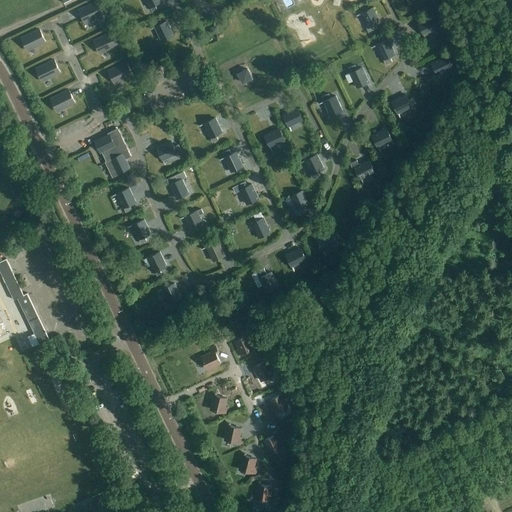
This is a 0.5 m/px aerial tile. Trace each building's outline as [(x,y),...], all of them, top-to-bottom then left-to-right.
[(157,9),(155,5),(162,1),(161,0),(146,0),(150,7),(152,11),(157,9)] [(79,10),(85,23),(103,14),(97,2),(79,10)] [(377,29),(374,24),(380,22),(373,8),(361,13),(368,27),(366,28),(369,33),(377,29)] [(419,24),(424,35),(442,26),(439,20),(436,22),(435,21),(440,18),(436,11),(431,13),(433,17),(419,24)] [(167,21),(162,23),(160,18),(153,22),(155,26),(162,41),(174,35),(167,21)] [(22,38),(28,51),(46,42),(40,29),(22,38)] [(112,32),(94,41),(100,53),(118,45),(112,32)] [(388,40),(376,45),(383,59),(385,65),(392,62),(390,56),(395,54),(388,40)] [(284,66),(292,62),(289,54),(280,58),(284,66)] [(431,63),(435,70),(430,72),(433,77),(451,68),(446,56),(431,63)] [(54,60),(36,69),(42,81),(60,73),(54,60)] [(127,62),(109,71),(115,84),(133,75),(127,62)] [(355,65),(348,68),(350,73),(357,87),(369,82),(362,67),(357,69),(355,65)] [(165,79),(159,67),(159,66),(147,72),(153,85),(165,79)] [(238,73),(243,83),(245,81),(246,85),(252,82),(250,79),(252,78),(247,69),(238,73)] [(69,90),(51,99),(57,112),(75,103),(69,90)] [(329,93),(321,96),(324,102),(330,116),(342,110),(336,96),(331,98),(329,93)] [(414,98),(409,100),(406,95),(392,101),(398,113),(412,107),(412,106),(416,104),(414,98)] [(297,108),(283,114),(289,126),(303,120),(297,108)] [(204,124),(210,137),(222,132),(215,118),(204,124)] [(109,133),(110,134),(95,140),(101,152),(102,151),(104,156),(126,145),(118,128),(109,133)] [(279,128),(265,135),(271,147),(285,140),(279,128)] [(392,140),(386,128),(372,135),(378,147),(392,140)] [(179,147),(175,149),(172,142),(157,148),(162,160),(177,154),(177,153),(181,151),(179,147)] [(131,156),(126,145),(104,156),(106,162),(105,162),(112,178),(119,175),(118,173),(130,168),(126,158),(131,156)] [(229,149),(223,153),(225,157),(231,171),(243,165),(236,151),(232,154),(229,149)] [(320,175),(318,171),(324,168),(317,154),(305,160),(312,174),(311,174),(313,179),(320,175)] [(375,172),(369,160),(355,167),(360,179),(375,172)] [(175,175),(168,179),(170,184),(177,198),(188,193),(182,180),(186,178),(183,171),(175,175)] [(252,185),(248,186),(246,182),(234,187),(236,193),(241,190),(247,204),(258,198),(252,185)] [(132,209),(130,205),(136,202),(129,188),(117,194),(126,212),(132,209)] [(305,212),(303,207),(310,204),(303,190),(291,196),(297,210),(295,211),(298,216),(305,212)] [(204,225),(200,215),(203,213),(201,208),(197,210),(197,209),(184,216),(191,231),(204,225)] [(261,211),(254,215),(257,221),(251,223),(258,238),(270,232),(261,211)] [(147,241),(144,236),(151,233),(144,219),(132,225),(141,243),(147,241)] [(332,232),(317,239),(323,251),(337,244),(332,232)] [(213,261),(225,255),(218,241),(206,247),(213,261)] [(308,254),(304,256),(301,248),(287,254),(292,266),(306,260),(310,258),(308,254)] [(161,274),(159,270),(166,266),(160,252),(148,258),(154,272),(155,271),(157,276),(161,274)] [(28,293),(24,295),(7,259),(0,261),(0,269),(14,300),(18,298),(40,344),(50,339),(28,293)] [(272,272),(268,274),(265,268),(257,272),(260,278),(266,292),(278,287),(272,272)] [(174,300),(181,297),(175,283),(163,289),(170,303),(172,307),(176,305),(174,300)] [(255,341),(250,330),(244,333),(245,335),(234,340),(238,348),(235,350),(238,356),(255,348),(252,343),(255,341)] [(207,369),(220,363),(216,352),(218,351),(216,347),(210,349),(211,352),(202,357),(207,369)] [(271,363),(268,357),(263,359),(264,362),(254,367),(261,380),(273,374),(268,364),(271,363)] [(271,409),(273,414),(288,407),(283,397),(286,396),(283,390),(279,393),(280,395),(270,400),(274,408),(271,409)] [(213,399),(211,409),(227,413),(228,408),(225,407),(227,398),(216,395),(216,393),(212,392),(210,398),(213,399)] [(230,426),(230,423),(225,422),(224,428),(227,429),(225,439),(241,443),(242,438),(239,437),(241,428),(230,426)] [(268,448),(265,450),(267,455),(282,448),(278,438),(281,437),(278,431),(273,433),(274,435),(264,440),(268,448)] [(239,469),(255,473),(257,468),(254,467),(256,459),(245,456),(246,453),(241,452),(239,458),(242,459),(239,469)] [(256,498),(272,501),(273,496),(270,495),(271,486),(260,484),(261,482),(256,481),(255,487),(258,488),(256,498)] [(72,511),(94,511),(110,503),(104,492),(72,511)]
